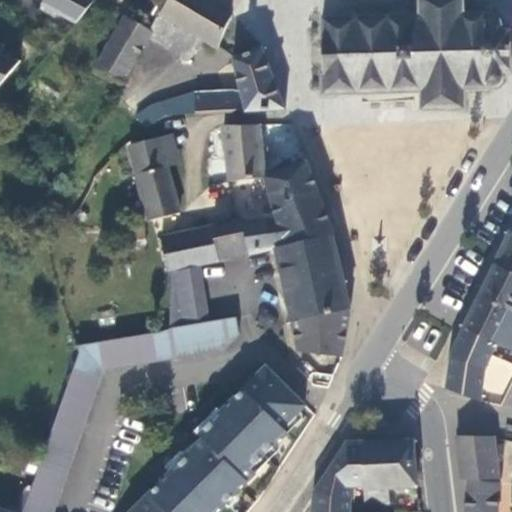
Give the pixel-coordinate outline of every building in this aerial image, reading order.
[(232,15),(206,0),(167,0),(159,14),(204,41),(217,49),(232,15)] [(503,79),(504,73),(510,73),(510,32),(501,31),(501,29),(501,25),(500,22),(498,20),(496,18),(493,17),(489,18),(486,19),(485,15),(463,15),(462,0),(418,0),(418,16),(322,18),(321,40),(321,72),(322,96),(356,95),(421,93),(422,111),(465,111),(465,91),(488,91),(488,87),(496,88),(498,86),(502,82),(503,79)] [(204,41),(159,14),(149,31),(151,33),(149,37),(192,62),(204,41)] [(95,68),(122,84),(149,37),(151,33),(149,31),(125,17),(95,68)] [(0,86),(21,62),(1,55),(4,46),(0,44),(0,86)] [(233,90),(196,93),(161,103),(151,107),(136,116),(112,135),(83,167),(95,178),(122,149),(145,131),(166,116),(285,110),(262,48),(233,59),(240,93),(233,90)] [(265,177),(260,126),(222,126),(228,183),(263,178),(265,177)] [(173,135),(161,137),(167,165),(180,162),(173,135)] [(167,165),(161,137),(130,148),(147,223),(179,214),(167,165)] [(332,235),(306,163),(265,177),(263,178),(275,215),(161,238),(167,273),(171,272),(199,266),(276,250),(332,235)] [(494,265),(511,273),(511,232),(510,232),(494,265)] [(349,310),(332,235),(276,250),(298,353),(342,358),(349,310)] [(511,273),(494,265),(463,328),(496,343),(495,345),(511,351),(511,273)] [(208,323),(199,266),(171,272),(169,330),(208,323)] [(53,511),(102,371),(222,352),(221,346),(229,345),(238,335),(236,318),(208,323),(169,330),(75,347),(79,353),(22,511),(53,511)] [(496,343),(463,328),(451,354),(446,390),(480,402),(484,370),(495,345),(496,343)] [(282,429),(305,407),(265,368),(198,435),(203,440),(131,511),(218,511),(255,474),(251,470),(287,434),(282,429)] [(496,511),(499,484),(496,458),(495,446),(494,439),(456,438),(461,480),(467,479),(465,511),(496,511)] [(417,488),(413,441),(363,443),(365,501),(365,505),(388,504),(387,489),(417,488)] [(365,501),(363,443),(347,443),(314,494),(311,511),(348,511),(349,509),(349,501),(365,501)]
